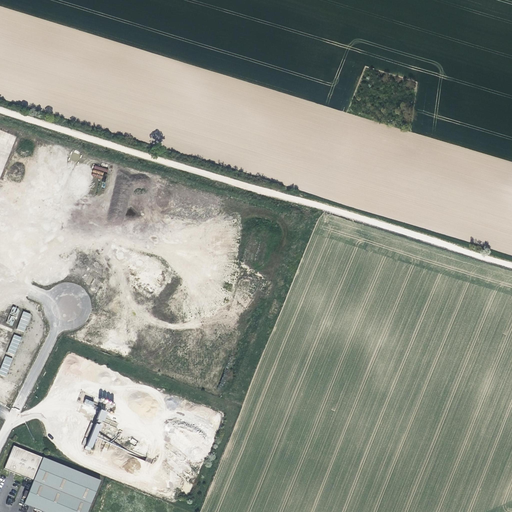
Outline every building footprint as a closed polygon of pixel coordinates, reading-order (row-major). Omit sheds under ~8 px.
[(73,151),(70,159),(77,162),(80,154),(73,151)] [(16,316),(19,309),(13,306),(10,313),(16,316)] [(22,311),(17,330),(25,332),(30,313),(22,311)] [(9,315),(6,323),(12,325),(15,317),(9,315)] [(7,352),(15,355),(22,337),(14,334),(7,352)] [(5,356),(0,369),(0,374),(6,377),(13,359),(5,356)] [(92,452),(106,411),(101,409),(96,422),(95,422),(86,449),(92,452)] [(40,511),(86,511),(99,482),(12,446),(3,470),(32,481),(22,504),(40,511)]
